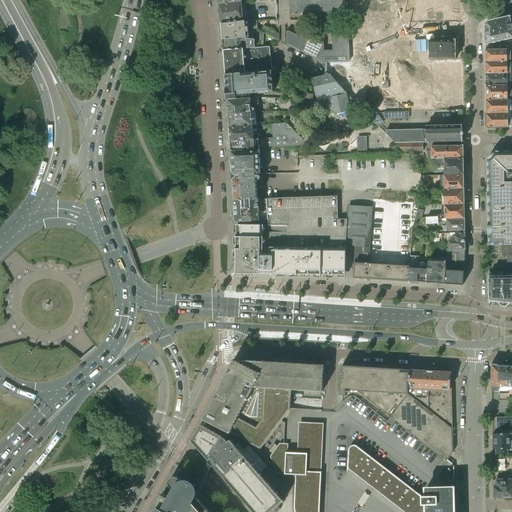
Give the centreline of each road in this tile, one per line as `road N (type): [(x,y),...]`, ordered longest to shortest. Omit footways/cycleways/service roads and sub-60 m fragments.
road 1 (primary): [(107,236),(92,138),(132,0)]
road 2 (tertiary): [(5,0),(38,59),(59,127),(47,183),(23,223)]
road 3 (residential): [(215,228),(199,0)]
road 4 (residential): [(476,305),(315,288),(302,312)]
road 5 (residential): [(258,327),(271,349),(406,356),(426,342)]
road 6 (secondary): [(302,312),(167,301),(136,289)]
road 7 (secondary): [(258,327),(426,342)]
road 8 (residential): [(475,511),(475,346)]
road 9 (residential): [(476,305),(474,141)]
road 10 (primary): [(128,355),(152,358),(163,389),(136,479)]
road 11 (secondary): [(448,315),(302,312)]
road 12 (primary): [(0,485),(100,380)]
road 13 (residential): [(474,141),(474,13)]
road 14 (primary): [(70,385),(117,338),(125,281)]
